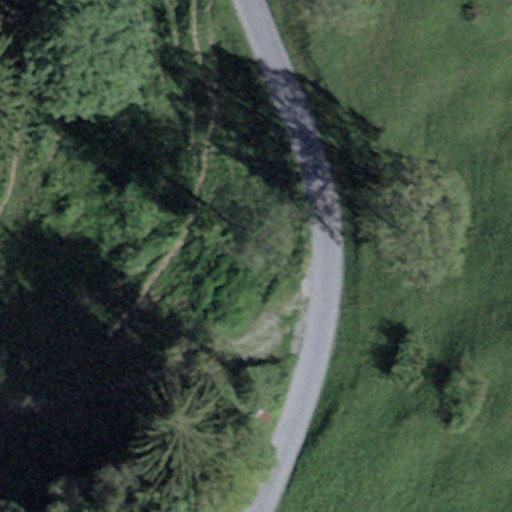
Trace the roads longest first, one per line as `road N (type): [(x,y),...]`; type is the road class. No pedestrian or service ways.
road 1 (track): [(258,511),(295,427),(317,347),(330,243),(312,145),(250,0)]
road 2 (track): [(317,347),(183,372),(0,426)]
